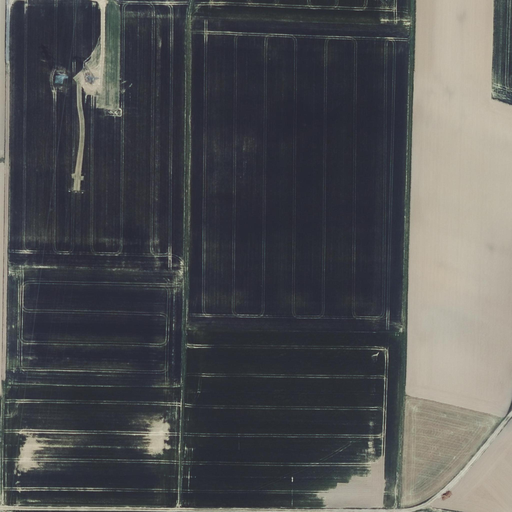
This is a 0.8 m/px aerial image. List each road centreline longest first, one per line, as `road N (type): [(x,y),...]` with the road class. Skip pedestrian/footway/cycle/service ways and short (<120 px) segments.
road 1 (track): [(0,507),(395,511),(427,503)]
road 2 (track): [(449,511),(427,503),(511,412)]
